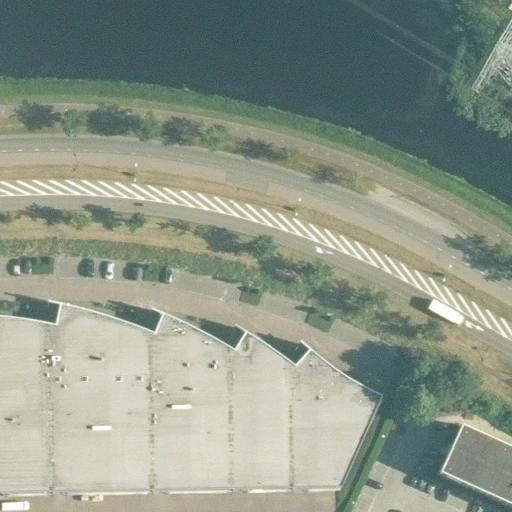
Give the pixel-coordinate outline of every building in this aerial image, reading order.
[(154,412),(153,334),(141,330),(130,325),(118,321),(107,317),(95,314),(83,310),(71,307),(59,305),(54,326),(56,413),(0,414),(0,494),(341,489),(373,416),(377,408),(294,410),(234,411),(154,412)] [(154,412),(234,411),(233,351),(223,345),(213,340),(203,334),(193,329),(182,324),(172,319),(161,314),(153,334),(154,412)] [(0,414),(56,413),(54,326),(43,323),(32,322),(21,320),(10,318),(0,317),(0,414)] [(234,411),(294,410),(294,367),(286,361),(278,355),(270,349),(261,344),(253,338),(244,333),(233,351),(234,411)] [(294,410),(377,408),(381,397),(373,394),(366,390),(358,386),(351,381),(343,377),(336,372),(329,367),(322,362),(315,356),(309,350),(294,367),(294,410)] [(511,507),(511,449),(460,426),(438,475),(511,507)]
